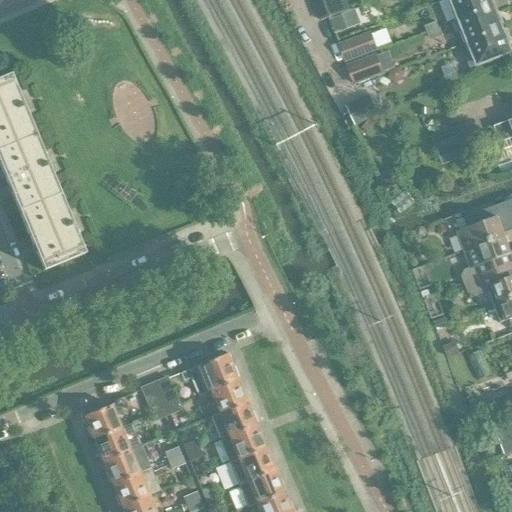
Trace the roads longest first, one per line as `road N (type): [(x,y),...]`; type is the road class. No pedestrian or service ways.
road 1 (residential): [(0,424),(279,305)]
road 2 (residential): [(388,511),(279,305)]
road 3 (residential): [(34,325),(245,233)]
